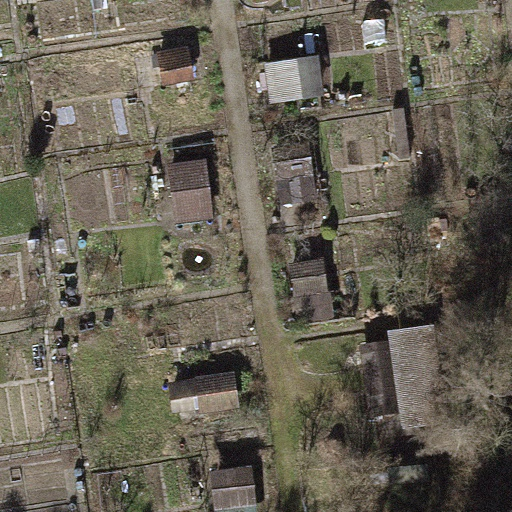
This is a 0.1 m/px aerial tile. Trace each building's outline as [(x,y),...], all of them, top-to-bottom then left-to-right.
[(178,224),(218,221),(214,161),(173,164),(178,224)] [(328,263),(294,267),(300,325),(339,321),(336,297),(332,298),(328,263)] [(427,334),(391,339),(403,437),(439,432),(427,334)] [(392,409),(385,344),(363,346),(367,386),(370,411),(392,409)] [(178,378),(182,417),(243,411),(239,372),(178,378)] [(425,462),(393,464),(395,486),(427,483),(425,462)]
